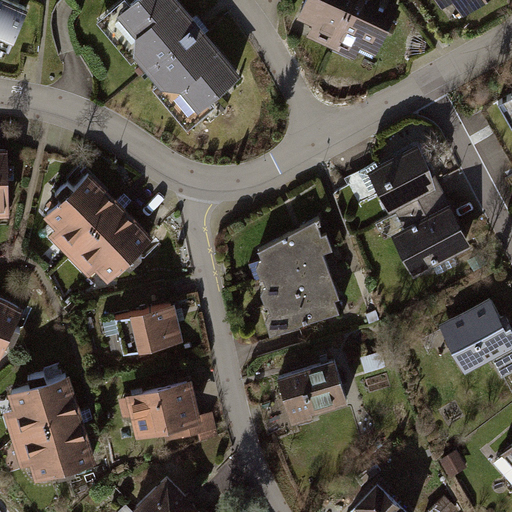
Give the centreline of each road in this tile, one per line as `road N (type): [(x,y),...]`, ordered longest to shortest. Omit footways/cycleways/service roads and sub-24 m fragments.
road 1 (residential): [(200,175),(195,208),(242,424),(277,511)]
road 2 (residential): [(0,89),(108,122),(174,167),(200,175)]
road 3 (residential): [(511,243),(426,80)]
road 4 (residential): [(317,137),(271,48),(231,0)]
road 5 (residential): [(317,137),(241,175),(200,175)]
road 6 (residential): [(426,80),(317,137)]
